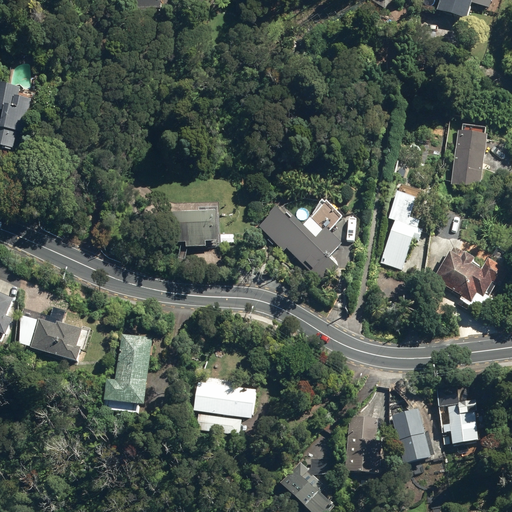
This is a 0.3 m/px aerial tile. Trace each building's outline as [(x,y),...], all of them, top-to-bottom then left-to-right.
[(143,8),(143,10),(152,10),(152,8),(166,8),(165,0),(127,0),(128,8),(143,8)] [(238,0),(239,12),(249,11),(248,0),(238,0)] [(437,0),(432,15),(461,24),(468,0),(437,0)] [(421,42),(432,44),(433,35),(422,34),(421,42)] [(0,144),(17,149),(21,131),(28,133),(37,98),(23,95),(25,87),(0,81),(0,144)] [(455,184),(485,189),(494,134),(465,129),(455,184)] [(383,263),(404,271),(416,239),(421,241),(426,229),(421,227),(423,221),(413,217),(424,190),(405,183),(392,218),(399,220),(383,263)] [(334,257),(348,244),(334,230),(347,217),(332,201),(308,226),(299,216),(295,219),(281,205),(273,213),(274,215),(263,227),(287,250),(290,247),(329,284),(344,268),(334,257)] [(184,250),(184,254),(203,253),(203,249),(215,249),(215,215),(196,215),(196,218),(170,219),(170,250),(184,250)] [(431,233),(453,240),(458,223),(436,216),(431,233)] [(501,226),(511,231),(511,223),(504,220),(501,226)] [(474,236),(479,239),(482,233),(476,231),(474,236)] [(452,302),(473,315),(478,306),(488,313),(496,298),(493,296),(500,285),(503,287),(511,275),(511,268),(494,258),(490,264),(459,246),(438,279),(458,291),(452,302)] [(0,331),(10,336),(17,319),(10,316),(18,298),(0,290),(0,331)] [(33,348),(81,362),(82,359),(86,360),(93,333),(86,331),(86,328),(65,323),(68,311),(55,307),(52,316),(25,308),(22,318),(28,320),(20,343),(33,347),(33,348)] [(117,403),(149,406),(156,337),(125,334),(120,382),(112,381),(110,396),(115,397),(115,399),(118,399),(117,403)] [(205,359),(194,357),(193,362),(196,362),(195,365),(203,366),(205,359)] [(240,387),(241,382),(213,378),(212,383),(201,382),(197,412),(202,413),(199,430),(243,436),(246,418),(255,420),(260,390),(240,387)] [(481,412),(479,399),(457,402),(455,390),(446,391),(454,445),(484,440),(480,412),(481,412)] [(409,466),(438,457),(422,408),(395,416),(409,466)] [(350,471),(386,474),(388,441),(381,440),(383,419),(354,417),(350,471)] [(334,459),(312,460),(313,471),(318,475),(335,475),(334,459)] [(418,464),(421,473),(430,470),(428,461),(418,464)] [(318,475),(313,471),(303,462),(284,484),(315,511),(334,511),(339,506),(324,493),(330,487),(318,475)]
